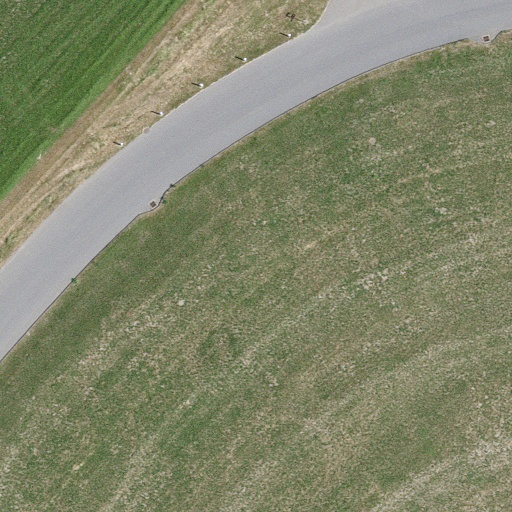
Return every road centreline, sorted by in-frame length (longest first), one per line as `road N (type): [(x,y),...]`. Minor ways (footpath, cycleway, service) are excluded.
road 1 (tertiary): [(0,315),(46,260),(163,151),(293,71),(372,36)]
road 2 (tertiary): [(372,36),(497,0)]
